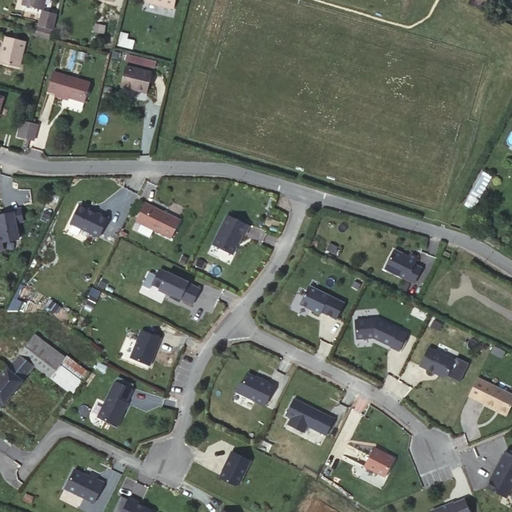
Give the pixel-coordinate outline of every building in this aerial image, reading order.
[(44,0),(23,0),(22,5),(43,10),(44,0)] [(174,8),(175,0),(145,0),(146,1),(174,8)] [(46,17),(44,25),(52,27),(54,19),(46,17)] [(95,32),(104,33),(105,25),(96,24),(95,32)] [(49,38),(51,30),(36,26),(33,34),(49,38)] [(0,62),(19,67),(25,41),(6,36),(0,62)] [(126,55),(125,62),(156,68),(157,61),(126,55)] [(147,93),(152,72),(126,65),(120,87),(147,93)] [(84,102),(90,82),(54,71),(47,91),(84,102)] [(23,121),(20,129),(28,131),(30,123),(23,121)] [(37,125),(30,123),(28,131),(26,138),(33,140),(37,125)] [(28,131),(20,129),(19,136),(26,138),(28,131)] [(473,209),(491,176),(483,172),(465,204),(473,209)] [(145,202),(136,221),(171,239),(181,220),(145,202)] [(89,210),(81,205),(71,224),(98,239),(108,221),(93,212),(93,214),(89,211),(89,210)] [(51,207),(48,215),(53,217),(53,215),(55,216),(58,210),(51,207)] [(5,212),(6,214),(7,217),(9,216),(9,214),(14,213),(16,223),(23,221),(21,209),(5,212)] [(6,214),(0,215),(0,230),(2,242),(19,239),(16,223),(14,213),(9,214),(9,216),(7,217),(6,214)] [(249,226),(228,215),(213,244),(233,254),(243,234),(245,234),(249,226)] [(141,225),(138,231),(150,237),(153,231),(141,225)] [(329,244),(326,251),(333,254),(336,248),(329,244)] [(394,250),(385,268),(415,283),(422,268),(415,265),(419,257),(411,253),(408,257),(394,250)] [(201,288),(160,269),(151,285),(180,300),(181,298),(194,304),(201,288)] [(338,319),(346,303),(309,286),(301,304),(321,314),(322,312),(338,319)] [(356,320),(357,339),(374,337),(392,346),(391,347),(398,350),(406,334),(399,330),(400,329),(377,319),(356,320)] [(142,330),(131,358),(150,365),(161,338),(142,330)] [(38,353),(31,363),(34,365),(74,394),(82,382),(89,373),(68,357),(67,358),(35,334),(27,344),(38,353)] [(31,363),(38,353),(27,344),(8,369),(7,368),(0,377),(0,406),(3,403),(4,404),(23,380),(22,380),(34,365),(31,363)] [(445,377),(448,376),(461,382),(469,364),(457,358),(456,360),(429,347),(420,366),(445,377)] [(498,348),(495,354),(502,358),(505,351),(498,348)] [(260,379),(248,373),(243,383),(239,384),(236,391),(265,406),(275,386),(268,383),(268,381),(261,378),(260,379)] [(507,414),(511,403),(511,394),(477,377),(469,395),(496,409),(507,414)] [(116,382),(98,417),(117,426),(128,403),(127,403),(133,390),(116,382)] [(335,418),(294,398),(286,415),(291,417),(288,424),(304,432),(308,426),(326,435),(335,418)] [(374,448),(388,455),(389,454),(375,447),(374,448)] [(374,448),(365,466),(385,476),(394,458),(388,455),(374,448)] [(500,460),(496,467),(511,475),(511,450),(508,448),(501,460),(500,460)] [(232,451),(220,478),(235,485),(239,484),(251,461),(232,451)] [(493,475),(487,487),(506,498),(511,487),(511,475),(496,467),(492,474),(493,475)] [(88,477),(74,470),(65,488),(95,503),(104,483),(97,479),(99,477),(90,472),(88,477)] [(477,477),(470,480),(475,491),(481,488),(477,477)] [(130,497),(122,511),(152,511),(138,504),(139,502),(130,497)] [(431,511),(469,511),(465,499),(453,504),(453,503),(432,511),(431,511)]
